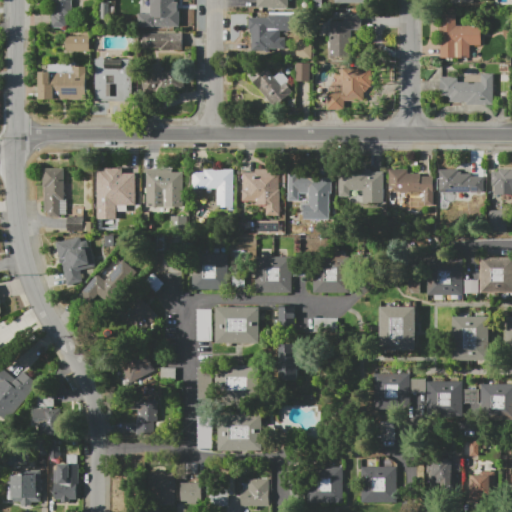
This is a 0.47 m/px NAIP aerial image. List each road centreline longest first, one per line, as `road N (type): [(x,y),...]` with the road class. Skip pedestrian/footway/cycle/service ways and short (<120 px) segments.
road 1 (residential): [(511,137),(31,138),(15,145)]
road 2 (residential): [(101,511),(96,395),(31,282),(18,224),(15,145)]
road 3 (residential): [(15,145),(15,0)]
road 4 (residential): [(412,137),(410,0)]
road 5 (residential): [(220,137),(220,0)]
